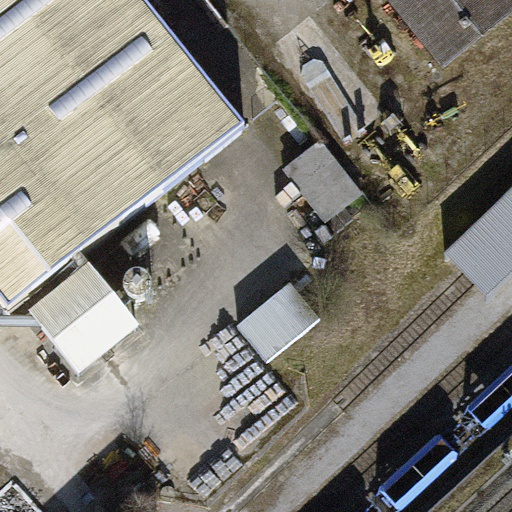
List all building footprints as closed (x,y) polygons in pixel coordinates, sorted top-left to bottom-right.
[(247,129),(143,0),(0,0),(0,306),(10,318),(247,129)] [(511,13),(511,0),(396,0),(448,64),(511,13)] [(322,144),(286,172),(327,223),(362,194),(322,144)] [(511,196),(447,258),(467,280),(490,303),(511,282),(511,196)] [(92,272),(31,320),(78,380),(139,332),(92,272)] [(292,287),(239,329),(267,363),(319,321),(292,287)]
